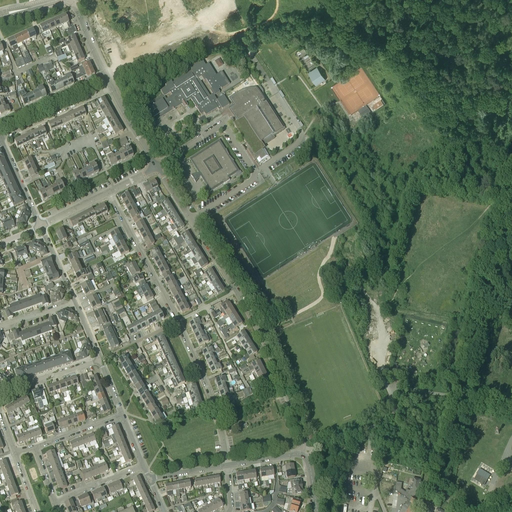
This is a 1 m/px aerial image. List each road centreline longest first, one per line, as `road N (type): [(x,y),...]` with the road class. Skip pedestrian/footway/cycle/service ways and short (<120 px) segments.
road 1 (unclassified): [(299,454),(291,399),(236,290)]
road 2 (residential): [(226,465),(210,391),(177,321)]
road 3 (unclassified): [(236,290),(157,166)]
road 4 (residential): [(177,321),(112,190)]
road 5 (residential): [(0,136),(111,87)]
